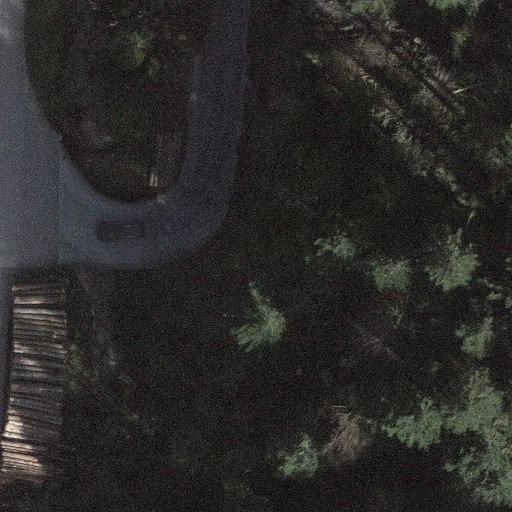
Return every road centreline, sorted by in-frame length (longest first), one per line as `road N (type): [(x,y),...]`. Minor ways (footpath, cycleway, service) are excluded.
road 1 (track): [(0,231),(149,229),(191,212),(203,193),(223,0)]
road 2 (track): [(0,214),(8,183),(11,0)]
